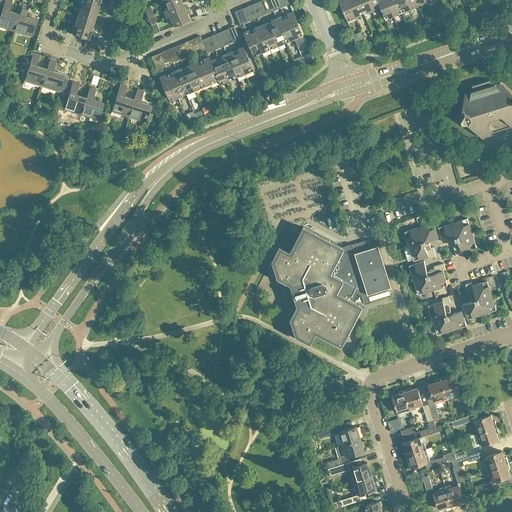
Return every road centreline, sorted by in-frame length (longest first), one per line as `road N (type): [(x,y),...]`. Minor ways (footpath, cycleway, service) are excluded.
road 1 (residential): [(511,334),(371,381),(407,511)]
road 2 (tertiary): [(192,152),(141,187),(23,347)]
road 3 (tertiary): [(34,356),(152,192),(192,152)]
road 4 (residential): [(54,0),(40,45),(99,63),(214,17)]
road 5 (secondary): [(166,511),(103,426),(34,356)]
road 6 (secondary): [(15,369),(61,412),(141,511)]
